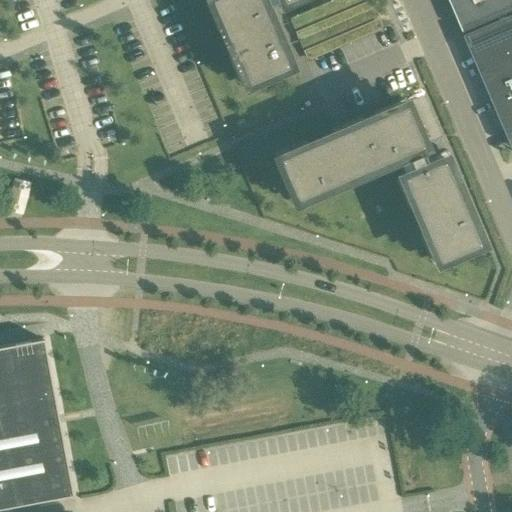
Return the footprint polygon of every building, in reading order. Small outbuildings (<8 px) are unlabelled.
[(258,0),(209,0),(246,84),(287,66),(258,0)] [(306,57),(382,27),(371,0),(326,0),(289,15),(306,57)] [(511,0),(450,0),(463,30),(511,9),(511,0)] [(511,14),(465,34),(511,144),(511,14)] [(404,104),(277,158),(295,199),(422,145),(404,104)] [(74,142),(62,106),(46,111),(58,147),(74,142)] [(418,154),(407,159),(410,166),(421,162),(418,154)] [(442,158),(401,176),(437,261),(478,244),(442,158)] [(13,177),(9,191),(27,196),(31,181),(13,177)] [(41,340),(0,347),(0,508),(70,495),(41,340)]
